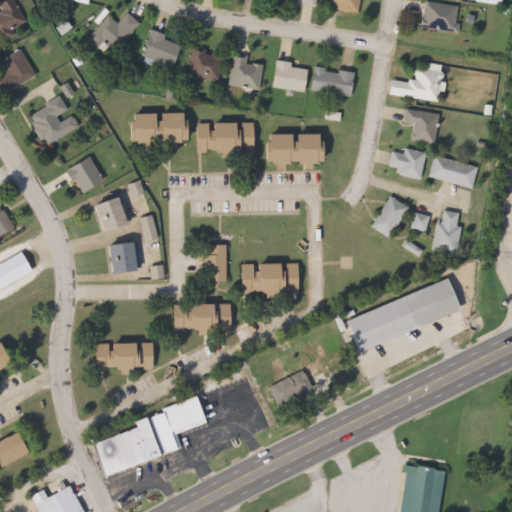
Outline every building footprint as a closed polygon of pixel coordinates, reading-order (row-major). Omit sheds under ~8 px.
[(0,38),(0,8),(14,0),(16,0),(32,24),(2,42),(0,38)] [(364,0),(364,12),(329,11),(329,0),(364,0)] [(454,6),(451,32),(416,28),(420,1),(454,6)] [(110,16),(120,25),(131,14),(143,25),(114,56),(92,36),(110,16)] [(143,56),(154,30),(186,44),(175,70),(143,56)] [(225,55),(221,81),(190,76),(194,50),(225,55)] [(0,83),(0,80),(10,76),(3,61),(25,51),(38,79),(5,94),(0,83)] [(250,63),(266,66),(262,91),(231,86),(236,55),(252,58),(250,63)] [(276,88),(279,63),(312,67),(309,92),(276,88)] [(382,96),(384,79),(410,83),(412,68),(421,69),(422,64),(438,66),(433,102),(382,96)] [(314,92),(318,68),(358,74),(354,98),(314,92)] [(66,99),(80,131),(45,146),(31,114),(66,99)] [(431,146),(397,141),(401,110),(435,115),(431,146)] [(198,154),(198,145),(137,145),(137,115),(193,115),(193,124),(259,124),(259,154),(198,154)] [(329,136),(329,168),(269,167),(269,136),(329,136)] [(394,176),(395,169),(384,167),(387,152),(398,155),(399,149),(420,153),(415,180),(394,176)] [(109,181),(86,198),(68,174),(91,157),(109,181)] [(423,178),(429,157),(473,167),(468,189),(423,178)] [(384,239),(366,227),(385,197),(403,209),(384,239)] [(107,236),(97,207),(115,201),(125,229),(107,236)] [(0,236),(0,202),(18,229),(2,240),(0,236)] [(428,250),(436,210),(459,215),(450,255),(428,250)] [(420,232),(406,228),(410,213),(424,217),(420,232)] [(134,274),(114,276),(111,247),(131,245),(134,274)] [(229,247),(229,283),(207,283),(207,247),(229,247)] [(35,271),(0,292),(0,267),(25,253),(35,271)] [(244,265),(303,265),(303,295),(244,295),(244,265)] [(454,313),(350,353),(338,321),(441,280),(454,313)] [(178,333),(177,306),(235,305),(236,332),(178,333)] [(100,343),(158,343),(158,369),(100,369),(100,343)] [(0,374),(0,349),(10,345),(19,366),(0,374)] [(273,387),(308,372),(316,391),(281,406),(273,387)] [(99,443),(143,429),(140,419),(202,399),(209,423),(178,433),(184,451),(109,475),(99,443)] [(36,452),(9,467),(0,452),(0,445),(24,431),(36,452)] [(439,472),(433,511),(393,511),(400,466),(439,472)] [(44,511),(36,496),(48,490),(52,498),(74,486),(87,511),(44,511)]
